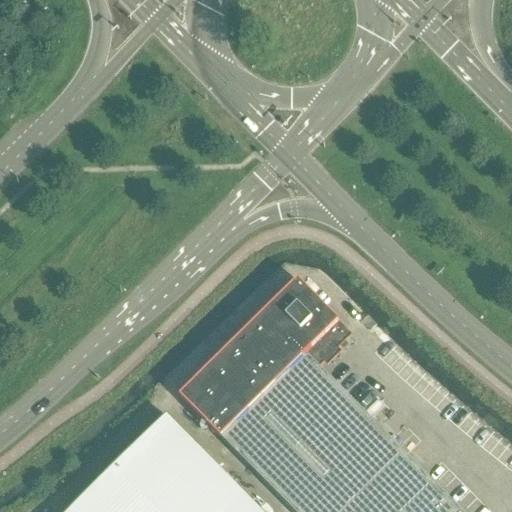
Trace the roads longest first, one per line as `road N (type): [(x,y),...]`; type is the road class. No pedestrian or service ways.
road 1 (secondary): [(0,439),(211,233)]
road 2 (unclassified): [(508,511),(358,360)]
road 3 (secondary): [(359,226),(511,366)]
road 4 (secondary): [(211,233),(295,209),(359,226)]
road 5 (secondary): [(87,88),(0,176)]
road 6 (secondary): [(223,91),(293,107),(341,105)]
